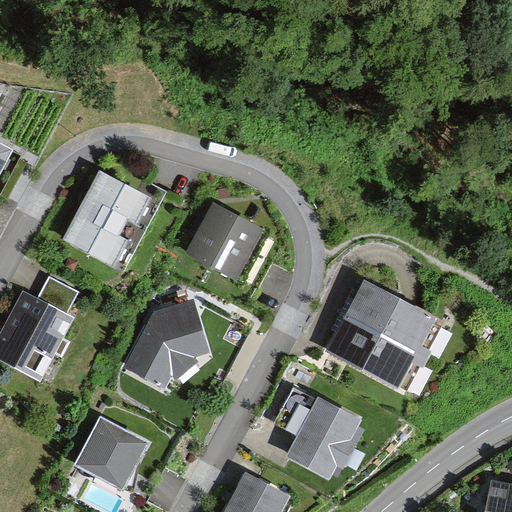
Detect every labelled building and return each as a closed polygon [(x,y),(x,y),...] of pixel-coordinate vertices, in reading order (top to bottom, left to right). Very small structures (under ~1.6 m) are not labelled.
[(0,180),(14,154),(0,146),(0,180)] [(65,242),(125,274),(165,200),(105,168),(65,242)] [(203,228),(250,255),(262,234),(215,207),(203,228)] [(238,276),(250,255),(203,228),(191,250),(238,276)] [(37,300),(23,293),(0,335),(0,363),(40,386),(75,321),(68,317),(80,295),(49,279),(37,300)] [(430,320),(366,287),(334,349),(398,382),(430,320)] [(192,304),(145,318),(120,367),(164,389),(171,375),(175,379),(195,361),(191,356),(207,351),(192,304)] [(357,421),(321,401),(290,454),(327,475),(357,421)] [(97,419),(72,466),(118,491),(143,444),(97,419)] [(276,511),(284,498),(246,478),(228,511),(276,511)] [(489,511),(511,511),(511,488),(495,485),(489,511)]
